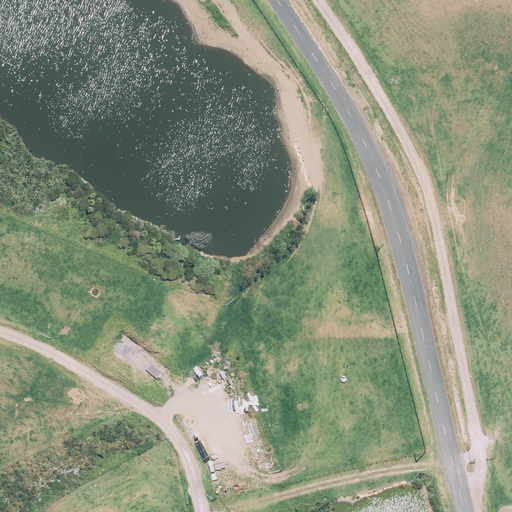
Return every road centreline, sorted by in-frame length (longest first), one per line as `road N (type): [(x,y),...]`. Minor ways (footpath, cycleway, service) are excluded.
road 1 (unclassified): [(463,511),(385,194),(358,131),(276,0)]
road 2 (track): [(317,0),(399,129),(431,205),(480,449),(478,479),(458,488)]
road 3 (track): [(0,331),(76,365),(161,420),(183,447),(202,511)]
road 4 (track): [(224,511),(344,479),(452,464)]
